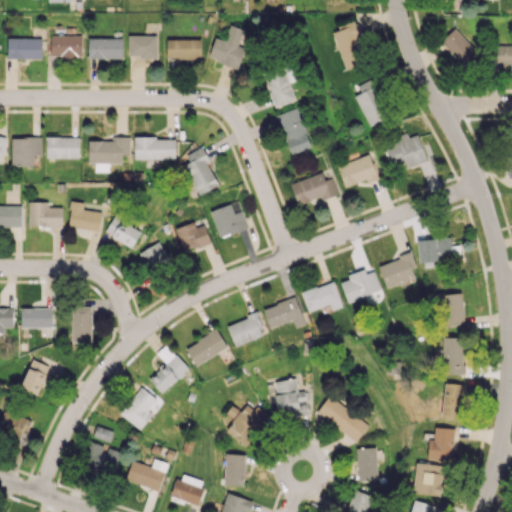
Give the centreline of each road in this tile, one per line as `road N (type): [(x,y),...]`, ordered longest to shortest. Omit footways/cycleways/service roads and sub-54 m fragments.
road 1 (residential): [(478,185),(220,282),(159,316),(87,391),(41,493)]
road 2 (residential): [(397,0),(416,66),(469,161),(504,281),(505,417),(480,511)]
road 3 (residential): [(204,98),(0,97)]
road 4 (residential): [(204,98),(239,125),(289,256)]
road 5 (residential): [(130,343),(118,294),(98,274),(0,268)]
